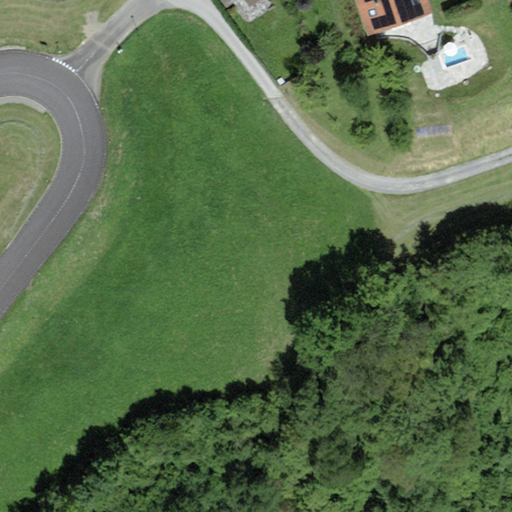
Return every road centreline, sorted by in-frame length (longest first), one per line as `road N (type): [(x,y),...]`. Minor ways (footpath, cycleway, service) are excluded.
road 1 (residential): [(511,153),(408,185),(354,176),(292,118),(193,0)]
road 2 (secondary): [(0,290),(62,205),(82,162),(82,126),(59,89)]
road 3 (residential): [(59,89),(142,0)]
